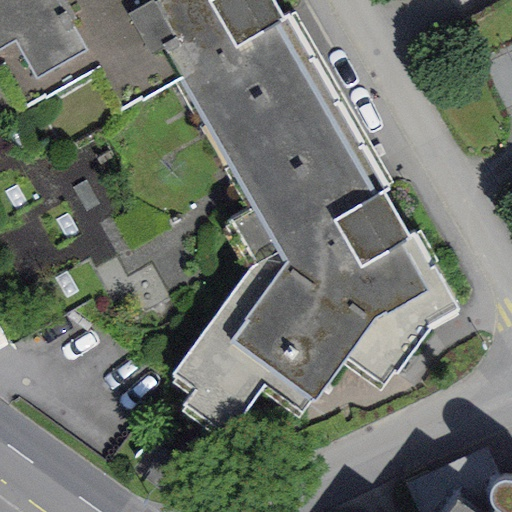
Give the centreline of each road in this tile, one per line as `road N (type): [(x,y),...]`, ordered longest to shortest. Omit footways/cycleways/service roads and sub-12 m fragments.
road 1 (residential): [(511,283),(347,0)]
road 2 (residential): [(281,511),(511,390)]
road 3 (unknown): [(387,68),(499,0)]
road 4 (secondary): [(99,511),(0,439)]
